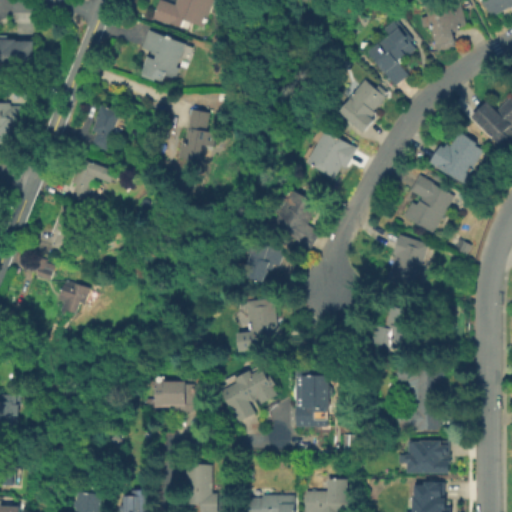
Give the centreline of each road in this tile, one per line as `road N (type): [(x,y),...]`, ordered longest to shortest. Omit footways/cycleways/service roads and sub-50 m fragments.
road 1 (residential): [(511,40),(440,87),(403,128),(330,257),(332,290)]
road 2 (residential): [(511,209),(491,260),(486,299),(487,511)]
road 3 (tertiary): [(101,0),(0,257)]
